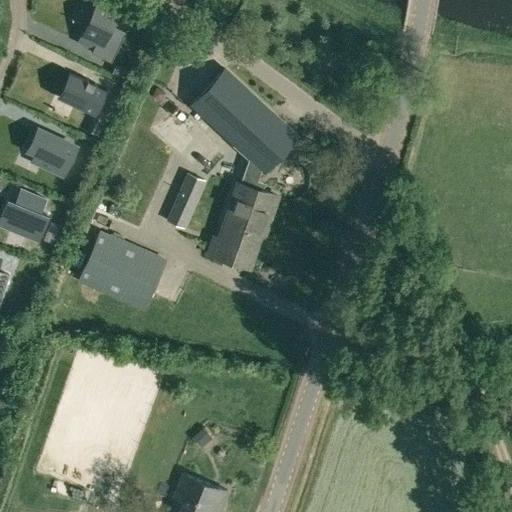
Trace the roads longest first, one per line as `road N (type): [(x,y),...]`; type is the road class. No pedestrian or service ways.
road 1 (secondary): [(270,511),(387,161),(425,0)]
road 2 (track): [(511,479),(444,301),(403,222),(373,200)]
